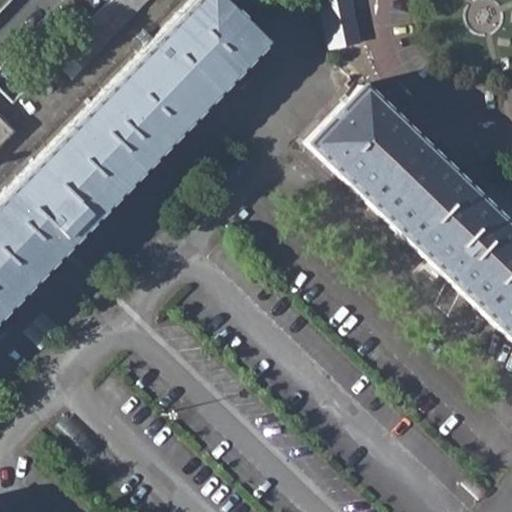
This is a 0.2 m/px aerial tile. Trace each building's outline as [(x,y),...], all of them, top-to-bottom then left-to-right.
[(188,0),(0,193),(0,307),(258,43),(212,0),(188,0)] [(112,0),(68,46),(85,62),(144,0),(112,0)] [(312,0),(288,0),(283,1),(289,35),(317,31),(312,0)] [(314,0),(325,50),(356,43),(346,0),(314,0)] [(511,235),(357,85),(327,117),(325,116),(322,120),(323,122),(304,143),(511,344),(511,235)] [(0,140),(9,131),(0,121),(0,140)]
